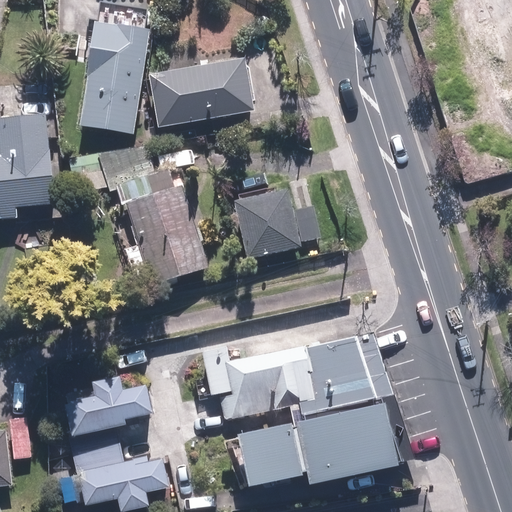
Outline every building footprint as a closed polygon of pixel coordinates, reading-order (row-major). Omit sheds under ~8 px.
[(511,121),(511,6),(480,15),(508,122),(511,121)] [(150,32),(96,24),(80,126),(133,134),(150,32)] [(245,57),(151,75),(152,81),(161,128),(255,111),(245,57)] [(467,83),(444,91),(454,120),(477,112),(467,83)] [(0,221),(16,219),(15,208),(54,204),(45,115),(0,119),(0,221)] [(147,148),(99,156),(100,158),(111,194),(118,191),(123,206),(127,205),(141,248),(126,252),(131,269),(136,285),(150,281),(152,287),(155,286),(209,268),(183,186),(181,187),(175,189),(170,174),(169,171),(158,174),(156,175),(147,148)] [(98,156),(68,161),(72,178),(101,173),(98,156)] [(288,190),(235,201),(247,259),(301,249),(288,190)] [(400,461),(385,393),(378,395),(357,332),(310,342),(234,359),(231,345),(206,351),(216,393),(221,392),(227,419),(293,405),(296,420),(245,430),(256,483),(309,472),(308,469),(312,468),(315,481),(400,461)] [(77,452),(124,443),(120,425),(132,423),(131,418),(159,412),(153,384),(145,385),(129,389),(126,375),(100,380),(99,380),(100,389),(101,394),(71,400),(77,434),(74,434),(77,452)] [(0,430),(0,484),(13,483),(7,430),(0,430)] [(124,443),(77,452),(82,474),(86,473),(92,503),(125,497),(127,510),(155,505),(152,491),(175,486),(169,457),(151,461),(150,456),(128,461),(127,459),(124,443)]
